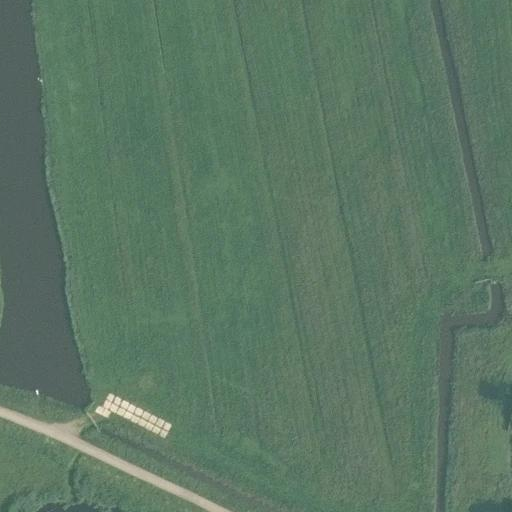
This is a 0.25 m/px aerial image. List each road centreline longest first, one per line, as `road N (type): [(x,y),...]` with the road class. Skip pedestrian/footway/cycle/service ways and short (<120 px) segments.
road 1 (unclassified): [(218,511),(0,413)]
road 2 (track): [(165,430),(110,401),(103,415),(55,434)]
